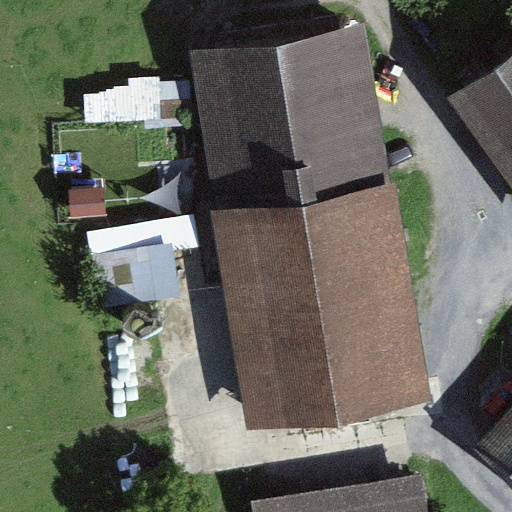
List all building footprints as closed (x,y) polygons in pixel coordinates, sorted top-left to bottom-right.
[(430,392),(366,9),(189,39),(254,422),(430,392)] [(511,39),(448,89),(511,171),(511,39)] [(163,81),(94,83),(95,112),(164,109),(163,81)] [(105,296),(183,290),(177,214),(100,219),(105,296)] [(511,461),(511,405),(484,437),(511,461)] [(426,511),(421,469),(251,494),(254,511),(426,511)]
